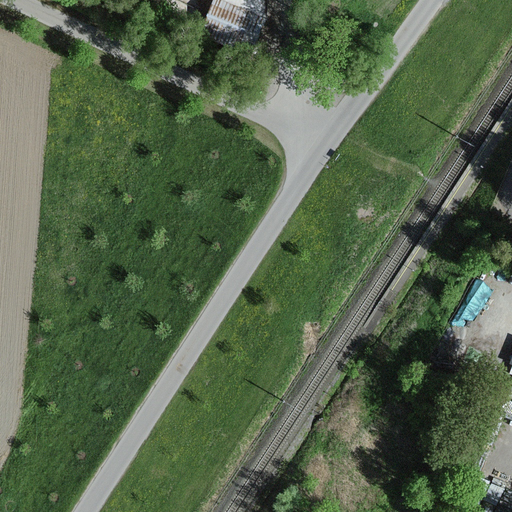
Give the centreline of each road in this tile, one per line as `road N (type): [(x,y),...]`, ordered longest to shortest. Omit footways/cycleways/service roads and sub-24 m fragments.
road 1 (unclassified): [(88,511),(328,139)]
road 2 (unclassified): [(14,0),(328,139)]
road 3 (unclassified): [(328,139),(432,0)]
road 4 (track): [(286,0),(287,74),(328,139)]
